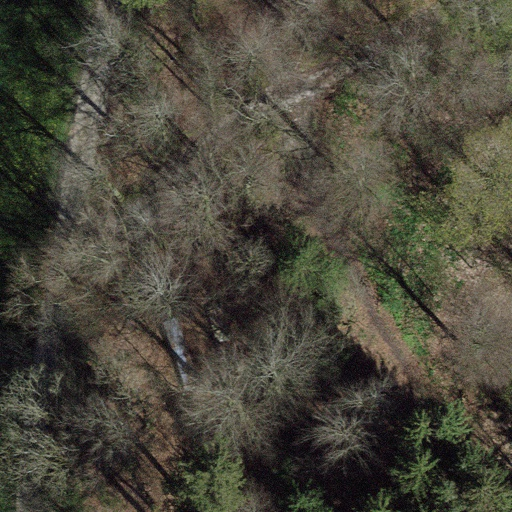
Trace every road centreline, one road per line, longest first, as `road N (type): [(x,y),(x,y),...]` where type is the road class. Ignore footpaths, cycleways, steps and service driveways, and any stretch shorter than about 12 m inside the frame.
road 1 (track): [(33,511),(23,393),(129,0)]
road 2 (track): [(511,15),(342,93),(86,179)]
